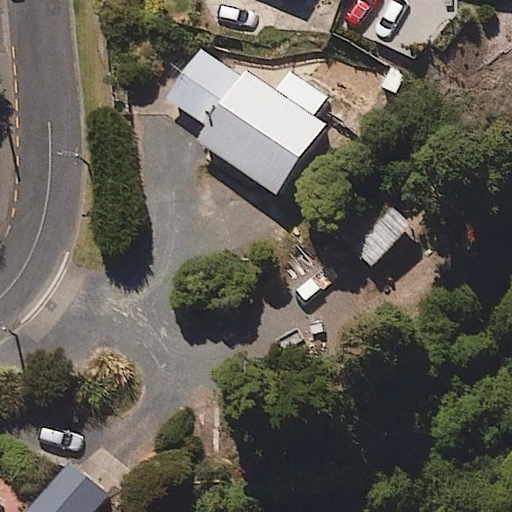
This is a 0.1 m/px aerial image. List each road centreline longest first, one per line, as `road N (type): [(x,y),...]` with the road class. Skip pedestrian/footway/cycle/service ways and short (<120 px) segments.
road 1 (unknown): [(204,511),(225,457),(211,428),(162,393),(0,329)]
road 2 (residential): [(0,301),(25,275),(43,232),(36,0)]
